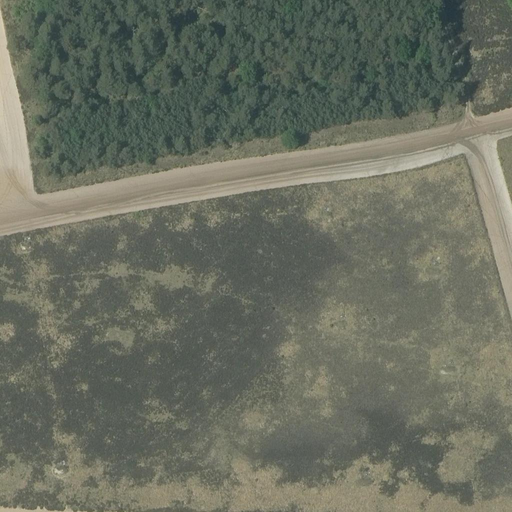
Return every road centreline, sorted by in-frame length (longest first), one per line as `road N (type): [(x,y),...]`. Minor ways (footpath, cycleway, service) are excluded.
road 1 (track): [(0,219),(370,159),(511,123)]
road 2 (track): [(511,264),(474,135)]
